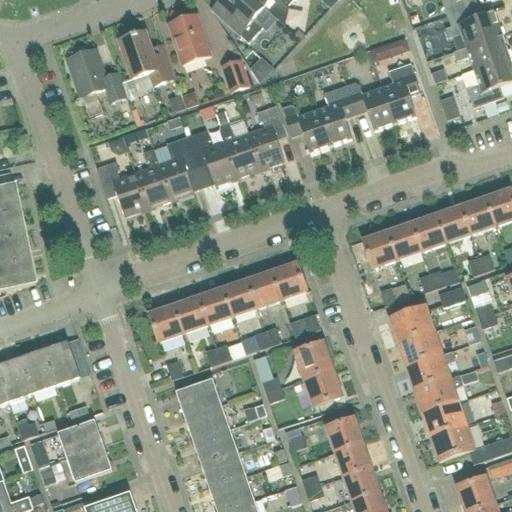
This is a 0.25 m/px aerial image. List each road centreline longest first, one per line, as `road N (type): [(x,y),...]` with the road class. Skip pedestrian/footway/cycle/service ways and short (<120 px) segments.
road 1 (residential): [(422,511),(320,213)]
road 2 (residential): [(94,294),(9,42)]
road 3 (residential): [(94,294),(320,213)]
road 4 (residential): [(171,511),(94,294)]
road 5 (residential): [(320,213),(511,152)]
road 6 (residential): [(9,42),(143,0)]
